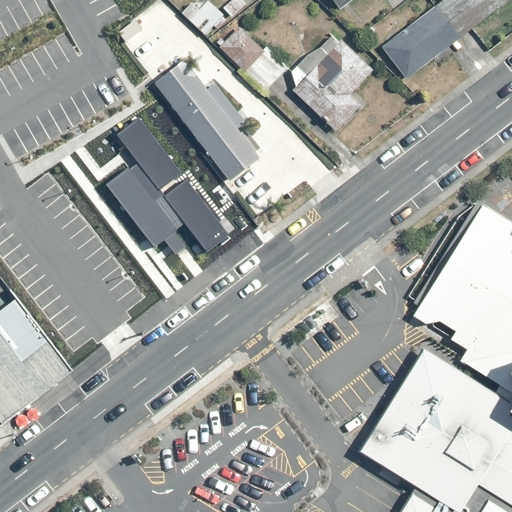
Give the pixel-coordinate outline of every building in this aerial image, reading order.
[(201,0),(201,1),(200,0),(192,0),(181,11),(206,35),(226,15),(209,0),(201,0)] [(251,0),(229,0),(222,6),(232,17),(251,0)] [(332,0),(340,10),(352,0),(332,0)] [(442,0),(381,46),(406,78),(510,0),(442,0)] [(12,35),(0,19),(0,95),(37,66),(31,59),(43,49),(24,26),(12,35)] [(270,54),(266,51),(239,24),(217,45),(244,72),(264,92),(289,67),(273,51),(270,54)] [(296,86),(293,90),(336,131),(362,105),(351,95),(374,70),(342,39),(338,42),(332,36),(321,48),(309,53),(292,71),(296,86)] [(155,82),(230,179),(257,158),(236,131),(247,122),(215,82),(208,88),(185,59),(155,82)] [(107,185),(154,246),(164,238),(176,253),(186,245),(176,232),(184,226),(206,255),(231,235),(186,177),(177,185),(173,180),(182,173),(139,117),(116,134),(137,162),(107,185)] [(136,321),(99,272),(63,225),(79,214),(39,162),(0,192),(0,270),(2,272),(38,319),(48,311),(85,360),(136,321)] [(511,258),(494,250),(495,223),(461,205),(391,322),(411,346),(511,410),(511,258)] [(0,420),(1,422),(71,369),(16,298),(0,310),(0,420)] [(511,511),(511,410),(411,346),(408,346),(345,444),(401,480),(380,511),(511,511)]
